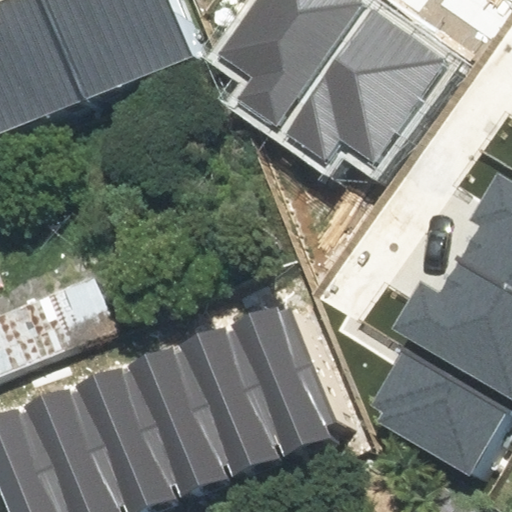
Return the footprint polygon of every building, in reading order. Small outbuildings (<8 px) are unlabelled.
[(0,14),(6,29),(0,31),(0,138),(84,105),(40,0),(19,0),(0,9),(0,14)] [(40,0),(84,105),(200,57),(175,0),(40,0)] [(233,101),(274,129),(361,3),(356,0),(240,0),(206,49),(248,78),(233,101)] [(369,10),(282,136),(323,165),(339,142),(381,171),(453,68),(369,10)] [(121,124),(69,145),(84,181),(135,160),(121,124)] [(511,410),(511,177),(509,176),(437,296),(419,285),(390,333),(406,343),(369,405),(383,413),(379,421),(473,476),(511,410)] [(0,418),(0,485),(10,511),(143,511),(339,435),(287,306),(0,418)] [(471,511),(449,493),(431,511),(471,511)]
